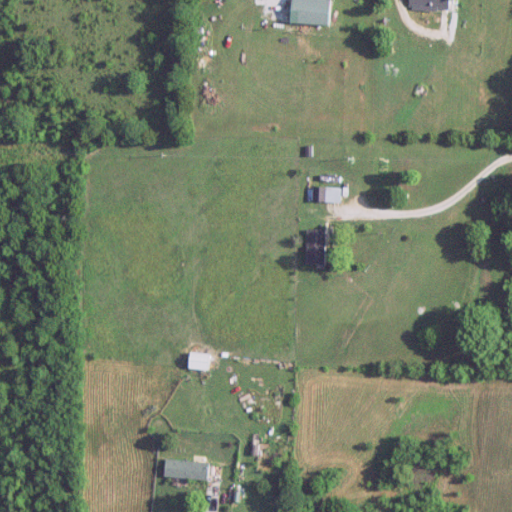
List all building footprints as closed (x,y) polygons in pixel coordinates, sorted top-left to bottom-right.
[(311,0),(291,0),(291,25),(330,25),(330,0),(311,0)] [(450,11),(450,0),(411,0),(411,11),(450,11)] [(313,203),(341,203),(341,188),(313,188),(313,203)] [(325,230),(306,230),(306,266),(325,266),(325,230)] [(189,370),(208,370),(208,355),(189,355),(189,370)] [(220,482),(221,465),(165,461),(164,477),(220,482)]
